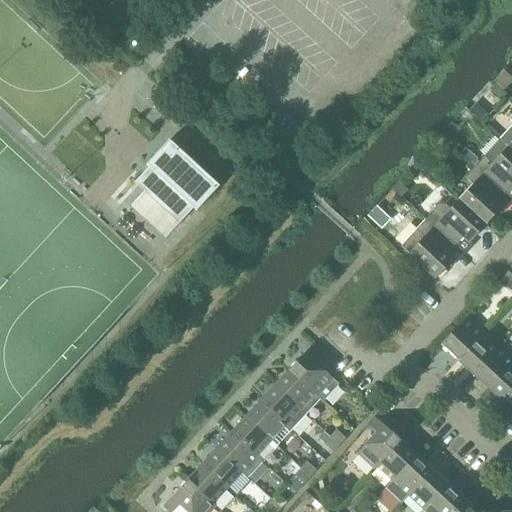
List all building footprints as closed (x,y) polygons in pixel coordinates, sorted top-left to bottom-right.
[(511,79),(503,71),(493,82),(503,91),(511,80),(511,79)] [(488,125),(485,128),(499,141),(502,138),(488,125)] [(511,127),(500,141),(511,152),(511,127)] [(218,187),(168,141),(145,165),(158,177),(150,186),(130,207),(165,239),(193,209),(196,212),(218,187)] [(511,152),(500,141),(475,167),(505,194),(511,186),(511,152)] [(466,151),(462,155),(469,162),(474,167),(478,164),(475,161),(476,160),(466,151)] [(469,162),(464,167),(470,172),(474,167),(469,162)] [(505,194),(475,167),(465,179),(473,186),(459,201),(486,226),(501,209),(496,204),(505,194)] [(397,183),(392,189),(400,196),(405,191),(397,183)] [(486,226),(459,201),(450,210),(445,205),(435,206),(435,211),(427,220),(457,247),(464,239),(469,244),(486,226)] [(376,206),(366,217),(381,230),(390,220),(376,206)] [(457,247),(427,220),(401,248),(437,279),(454,261),(448,256),(457,247)] [(511,275),(509,272),(500,281),(511,292),(511,275)] [(467,318),(441,346),(458,362),(482,336),(484,334),(467,318)] [(482,336),(458,362),(473,376),(497,350),(482,336)] [(338,384),(332,379),(324,371),(332,363),(312,345),(289,370),(315,394),(314,395),(316,397),(317,396),(323,401),(338,384)] [(489,391),(511,366),(511,363),(497,350),(473,376),(489,391)] [(511,366),(489,391),(505,405),(511,397),(511,366)] [(315,394),(289,370),(274,386),(306,415),(320,400),(322,402),(323,401),(317,396),(316,397),(314,395),(315,394)] [(260,402),(291,431),(306,415),(274,386),(260,402)] [(291,431),(260,402),(245,418),(271,441),(277,447),(291,431)] [(374,465),(398,440),(373,417),(366,425),(375,433),(356,453),(373,469),(376,467),(374,465)] [(256,457),(271,441),(245,418),(231,434),(256,457)] [(331,438),(341,447),(346,441),(337,432),(331,438)] [(262,463),(256,457),(231,434),(216,449),(242,473),(247,478),(262,463)] [(341,447),(331,438),(325,444),(335,453),(341,447)] [(374,465),(376,467),(390,480),(414,454),(398,440),(374,465)] [(201,466),(227,489),(242,473),(216,449),(201,466)] [(399,502),(406,495),(430,469),(414,454),(390,480),(383,488),(399,502)] [(302,470),(312,478),(318,472),(308,463),(302,470)] [(213,505),(213,504),(227,489),(201,466),(187,481),(213,505)] [(430,469),(406,495),(422,509),(446,484),(430,469)] [(312,478),(302,470),(296,476),(306,485),(312,478)] [(186,511),(211,511),(216,507),(213,504),(213,505),(187,481),(163,507),(168,511),(173,511),(179,506),(186,511)] [(446,484),(422,509),(420,511),(448,511),(462,498),(446,484)] [(273,501),(283,510),(289,504),(279,495),(273,501)] [(476,511),(462,498),(448,511),(476,511)] [(280,511),(283,510),(273,501),(267,508),(271,511),(280,511)]
